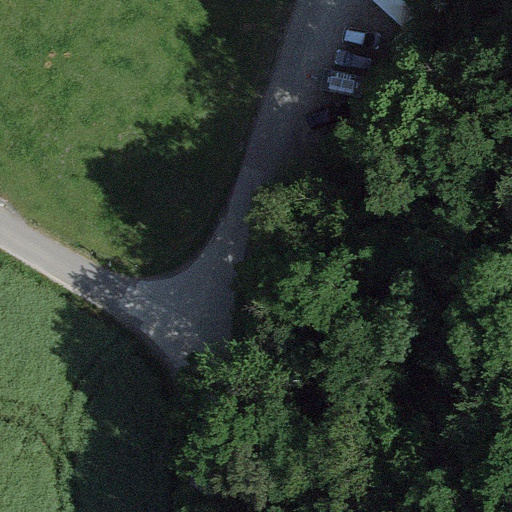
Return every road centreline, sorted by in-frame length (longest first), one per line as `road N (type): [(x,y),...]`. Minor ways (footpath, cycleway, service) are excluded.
road 1 (track): [(173,511),(189,340),(0,233)]
road 2 (track): [(189,340),(315,0)]
